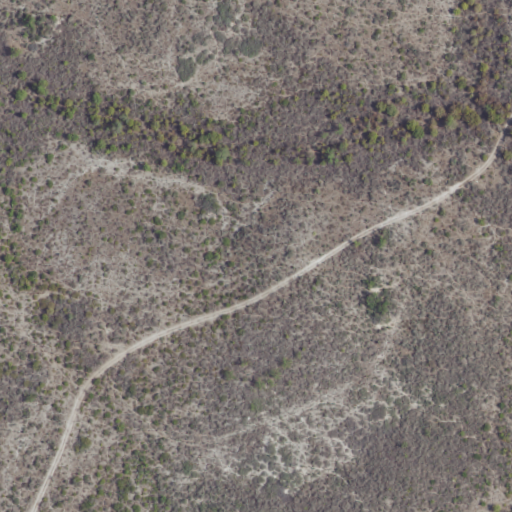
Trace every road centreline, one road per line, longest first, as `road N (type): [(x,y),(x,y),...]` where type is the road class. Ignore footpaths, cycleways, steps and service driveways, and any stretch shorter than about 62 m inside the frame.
road 1 (residential): [(39,511),(94,383),(122,360),(148,341),(278,290),(492,170),(511,132)]
road 2 (residential): [(511,91),(427,0)]
